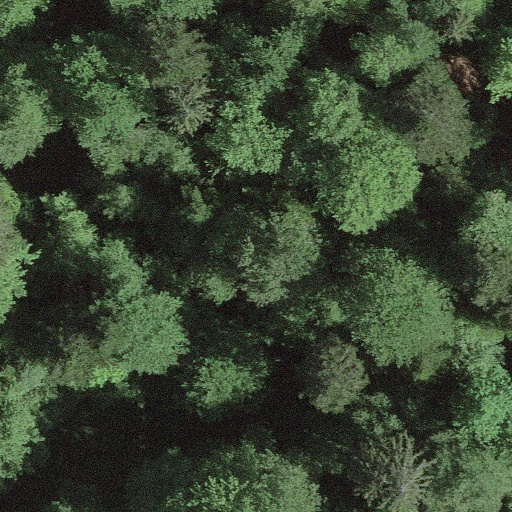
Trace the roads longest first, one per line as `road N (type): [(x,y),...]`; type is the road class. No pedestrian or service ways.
road 1 (track): [(511,369),(309,374),(188,430),(0,491)]
road 2 (track): [(309,374),(187,263),(70,179),(0,166)]
